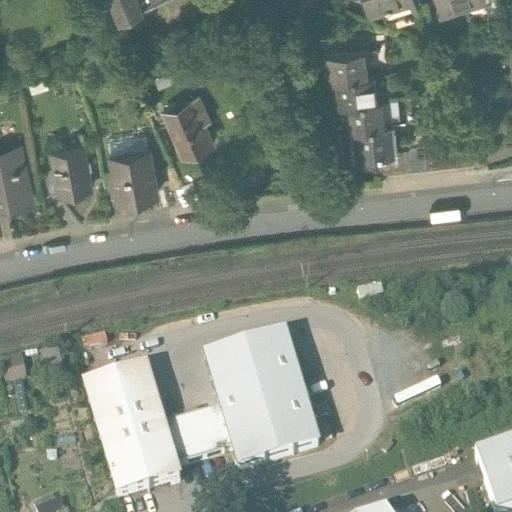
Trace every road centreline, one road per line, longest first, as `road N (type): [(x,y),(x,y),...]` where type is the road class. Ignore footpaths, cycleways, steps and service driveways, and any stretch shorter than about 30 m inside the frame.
road 1 (unclassified): [(184,511),(358,449),(371,427),(370,409),(351,343),(339,327),(295,317),(101,357)]
road 2 (residential): [(511,193),(345,210),(0,269)]
